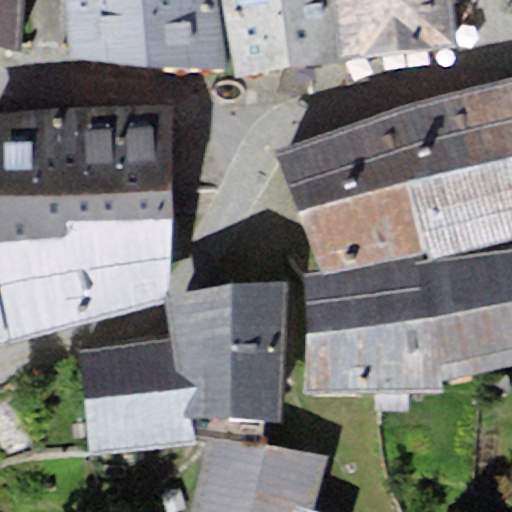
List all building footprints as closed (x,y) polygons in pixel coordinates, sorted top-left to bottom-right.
[(0,0),(0,47),(18,52),(21,0),(0,0)] [(65,0),(68,55),(134,62),(226,73),(217,0),(65,0)] [(224,0),(234,68),(319,57),(343,54),(337,0),(224,0)] [(337,0),(343,54),(373,51),(457,41),(452,0),(337,0)] [(273,147),(318,264),(425,249),(427,255),(511,235),(511,76),(399,104),(340,125),(273,147)] [(0,312),(4,334),(168,294),(166,244),(167,160),(169,102),(27,108),(0,109),(0,312)] [(511,246),(416,265),(440,377),(511,364),(511,246)] [(415,256),(306,271),(303,386),(444,391),(440,377),(416,265),(415,256)] [(77,350),(88,455),(195,443),(193,418),(280,419),(288,279),(171,298),(173,335),(77,350)] [(212,438),(194,511),(326,511),(308,507),(320,460),(212,438)]
